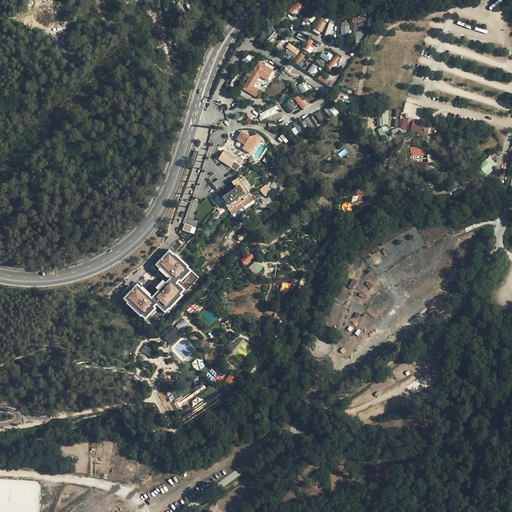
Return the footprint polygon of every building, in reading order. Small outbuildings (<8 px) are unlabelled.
[(291,13),(301,6),(298,2),(288,9),(291,13)] [(302,19),(307,24),(317,12),(311,8),(302,19)] [(353,29),(357,28),(357,22),(366,21),(366,17),(352,18),(353,29)] [(319,18),(313,29),(321,33),(327,22),(319,18)] [(325,35),(331,37),(335,25),(329,22),(325,35)] [(340,25),(341,35),(350,35),(349,25),(340,25)] [(299,32),(296,37),(306,43),(309,38),(299,32)] [(303,49),(310,53),(313,48),(311,46),(313,41),(309,38),(303,49)] [(289,43),(284,52),(295,58),(300,49),(289,43)] [(294,61),(298,64),(305,55),(301,52),(294,61)] [(332,55),(329,52),(326,55),(322,52),(319,56),(327,62),(332,55)] [(331,70),(340,57),(336,54),(327,67),(331,70)] [(273,71),(258,62),(243,89),(256,98),(261,92),(255,87),(260,77),(267,81),(273,71)] [(312,63),(308,71),(312,74),(317,66),(312,63)] [(321,74),(317,79),(326,85),(329,80),(321,74)] [(300,83),(296,86),(302,94),(309,89),(305,84),(303,86),(300,83)] [(294,99),(302,109),(307,106),(298,95),(294,99)] [(295,109),(289,100),(283,104),(289,114),(295,109)] [(262,120),(279,112),(276,105),(259,114),(262,120)] [(332,119),(339,112),(333,105),(330,108),(328,106),(323,109),(332,119)] [(315,113),(321,125),(326,123),(321,111),(315,113)] [(377,125),(389,125),(388,113),(382,114),(382,118),(377,119),(377,125)] [(301,121),(305,127),(308,125),(311,130),(315,128),(309,117),(301,121)] [(398,128),(407,129),(408,119),(400,118),(398,128)] [(377,129),(383,142),(391,138),(386,125),(377,129)] [(243,149),(251,154),(261,139),(256,136),(251,136),(241,132),(237,139),(245,144),(243,149)] [(410,148),(411,156),(427,155),(426,146),(410,148)] [(341,158),(348,152),(345,148),(338,154),(341,158)] [(218,161),(238,170),(243,160),(223,150),(218,161)] [(487,175),(493,170),(491,168),(496,163),(489,156),(478,166),(487,175)] [(235,187),(221,196),(228,206),(250,193),(239,177),(232,182),(235,187)] [(184,223),(182,230),(194,234),(196,228),(184,223)] [(182,230),(180,235),(191,239),(193,234),(182,230)] [(156,267),(162,271),(167,264),(169,266),(175,258),(167,252),(156,267)] [(250,253),(240,259),(244,264),(254,258),(250,253)] [(256,261),(249,267),(255,275),(262,268),(256,261)] [(353,289),(357,281),(352,279),(348,288),(353,289)] [(159,291),(166,283),(163,280),(155,288),(159,291)] [(167,310),(182,291),(170,281),(154,299),(167,310)] [(280,291),(288,293),(290,283),(282,281),(280,291)] [(155,304),(136,285),(123,298),(143,317),(155,304)] [(433,316),(437,312),(431,308),(428,313),(433,316)] [(180,332),(189,326),(184,319),(175,325),(180,332)] [(175,327),(163,337),(170,345),(182,335),(175,327)] [(231,341),(225,347),(230,352),(236,346),(231,341)] [(147,342),(141,350),(150,357),(156,349),(147,342)] [(206,374),(217,384),(222,379),(211,368),(206,374)] [(424,375),(429,385),(435,382),(429,372),(424,375)] [(226,382),(233,385),(236,377),(229,374),(226,382)] [(191,391),(194,395),(205,387),(203,383),(191,391)] [(191,401),(193,405),(201,401),(199,397),(191,401)]
